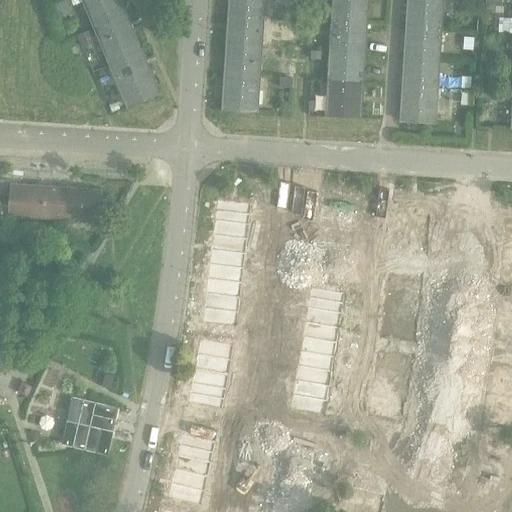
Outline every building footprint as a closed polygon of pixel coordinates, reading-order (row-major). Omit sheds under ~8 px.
[(66,0),(60,0),(50,4),(53,12),(57,20),(72,13),(66,0)] [(120,0),(83,0),(95,29),(127,15),(120,0)] [(230,0),(229,15),(264,17),(265,0),(230,0)] [(333,0),(332,23),(367,25),(368,0),(333,0)] [(408,0),(407,28),(442,30),(443,0),(408,0)] [(127,15),(95,29),(110,65),(142,51),(127,15)] [(264,17),(229,15),(228,45),(262,47),(264,17)] [(511,19),(503,19),(502,34),(511,34),(511,19)] [(367,25),(332,23),(331,53),(365,55),(367,25)] [(442,30),(407,28),(405,57),(440,59),(442,30)] [(88,34),(81,37),(86,48),(93,45),(88,34)] [(465,50),(473,50),(474,38),(466,38),(465,50)] [(262,47),(228,45),(226,74),(260,77),(262,47)] [(142,51),(110,65),(128,108),(160,94),(142,51)] [(365,55),(331,53),(329,83),(363,85),(365,55)] [(440,59),(405,57),(403,86),(438,89),(440,59)] [(260,77),(226,74),(223,110),(258,112),(260,77)] [(462,88),(470,89),(471,77),(463,77),(462,88)] [(280,78),(279,88),(291,88),(292,79),(280,78)] [(363,85),(329,83),(327,116),(361,119),(363,85)] [(438,89),(403,86),(401,121),(436,123),(438,89)] [(461,105),(469,106),(470,94),(462,93),(461,105)] [(310,102),(309,112),(318,112),(318,102),(310,102)] [(10,218),(103,221),(104,186),(11,183),(10,218)] [(242,328),(252,202),(215,199),(205,325),(242,328)] [(352,275),(355,207),(318,206),(315,274),(352,275)] [(418,339),(431,213),(393,210),(381,336),(418,339)] [(511,217),(503,217),(500,284),(511,284),(511,217)] [(328,417),(346,291),(310,286),(292,412),(328,417)] [(114,295),(101,307),(109,316),(122,304),(114,295)] [(511,427),(511,300),(498,298),(481,424),(511,427)] [(237,344),(200,338),(188,404),(225,411),(237,344)] [(377,349),(366,415),(403,422),(414,355),(377,349)] [(105,374),(103,387),(111,389),(114,376),(105,374)] [(62,443),(62,445),(71,447),(76,448),(109,455),(112,440),(119,412),(119,409),(85,401),(82,400),(73,398),(69,412),(62,443)] [(180,433),(169,500),(206,506),(217,439),(180,433)] [(266,511),(305,511),(319,451),(282,443),(266,511)] [(344,511),(382,511),(395,459),(359,451),(344,511)] [(496,511),(506,469),(471,461),(459,511),(496,511)]
